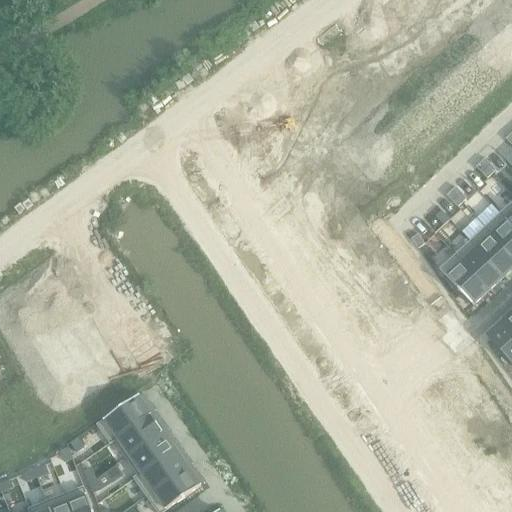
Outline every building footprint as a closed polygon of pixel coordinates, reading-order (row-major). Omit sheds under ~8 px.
[(485,160),(476,168),(482,174),(491,166),(485,160)] [(491,166),(482,174),(488,180),(496,172),(491,166)] [(456,188),(447,196),(453,202),(461,194),(456,188)] [(461,194),(453,202),(458,208),(467,200),(461,194)] [(511,202),(500,214),(511,226),(511,202)] [(442,212),(436,217),(444,226),(450,221),(442,212)] [(511,226),(500,214),(485,228),(511,256),(511,226)] [(511,256),(485,228),(470,242),(504,278),(511,270),(511,256)] [(404,240),(403,238),(400,233),(391,240),(395,246),(404,240)] [(418,235),(412,240),(419,250),(425,245),(418,235)] [(410,247),(404,240),(395,246),(401,254),(410,247)] [(470,242),(455,255),(489,292),(504,278),(470,242)] [(357,248),(324,270),(337,288),(369,265),(357,248)] [(241,254),(205,286),(228,313),(256,288),(249,280),(244,275),(251,265),(241,254)] [(455,255),(439,270),(473,306),(489,292),(455,255)] [(369,265),(337,288),(349,305),(381,283),(369,265)] [(429,275),(425,269),(416,275),(420,281),(429,275)] [(434,283),(429,275),(420,281),(425,289),(434,283)] [(256,288),(228,313),(251,339),(279,314),(273,306),(268,301),(274,291),(264,280),(256,288)] [(381,283),(349,305),(361,323),(393,301),(381,283)] [(393,301),(361,323),(373,341),(406,319),(393,301)] [(279,314),(251,339),(276,367),(304,342),(296,333),(291,327),(297,318),(288,307),(279,314)] [(511,330),(504,322),(488,337),(511,362),(511,330)] [(468,376),(473,382),(473,383),(482,377),(482,376),(477,370),(468,376)] [(445,376),(413,399),(426,416),(458,394),(445,376)] [(499,390),(508,384),(504,378),(495,384),(499,390)] [(504,398),(511,392),(511,389),(508,384),(499,390),(504,398)] [(458,394),(426,416),(438,434),(470,412),(458,394)] [(139,397),(97,426),(110,444),(151,416),(139,398),(140,398),(139,397)] [(470,412),(438,434),(450,452),(482,429),(470,412)] [(358,415),(316,438),(334,470),(376,446),(376,445),(366,451),(361,442),(357,435),(366,427),(358,415)] [(151,416),(110,444),(111,445),(115,443),(126,459),(164,433),(151,416)] [(482,429),(450,452),(462,469),(495,447),(482,429)] [(164,433),(126,459),(138,476),(134,479),(135,480),(176,451),(164,433)] [(78,439),(71,444),(78,454),(85,449),(78,439)] [(376,446),(334,470),(351,502),(384,483),(378,472),(375,466),(383,458),(376,446)] [(69,449),(61,452),(65,464),(74,460),(69,449)] [(176,451),(135,480),(147,498),(188,469),(176,451)] [(46,466),(34,471),(38,479),(49,475),(46,466)] [(93,468),(84,472),(89,483),(97,480),(93,468)] [(188,469),(147,498),(156,511),(167,511),(202,488),(201,487),(188,469)] [(34,471),(23,476),(27,484),(38,479),(34,471)] [(511,472),(480,494),(491,511),(492,511),(511,498),(511,472)] [(97,480),(89,483),(93,495),(102,491),(97,480)] [(10,481),(0,485),(0,488),(3,494),(14,489),(10,481)] [(93,511),(84,488),(65,495),(71,511),(93,511)] [(71,511),(65,495),(47,503),(50,511),(71,511)] [(511,511),(511,498),(492,511),(511,511)] [(50,511),(47,503),(29,510),(30,511),(50,511)]
